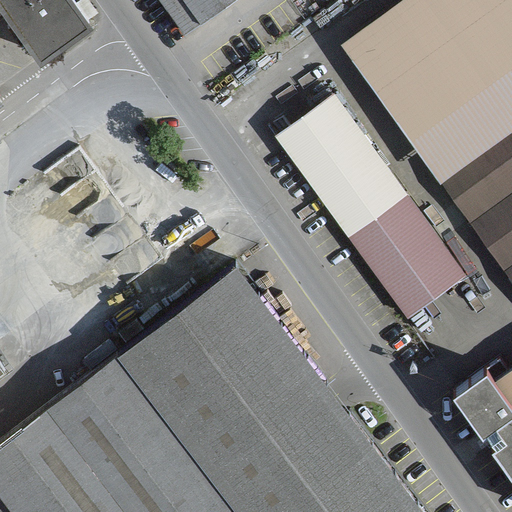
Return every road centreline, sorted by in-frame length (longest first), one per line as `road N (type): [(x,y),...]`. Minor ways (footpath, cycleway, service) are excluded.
road 1 (unknown): [(511,312),(336,69),(305,62),(250,100),(245,121),(391,332)]
road 2 (unclassified): [(481,511),(116,0)]
road 3 (unknown): [(246,181),(0,379)]
road 4 (unknown): [(401,396),(511,315)]
